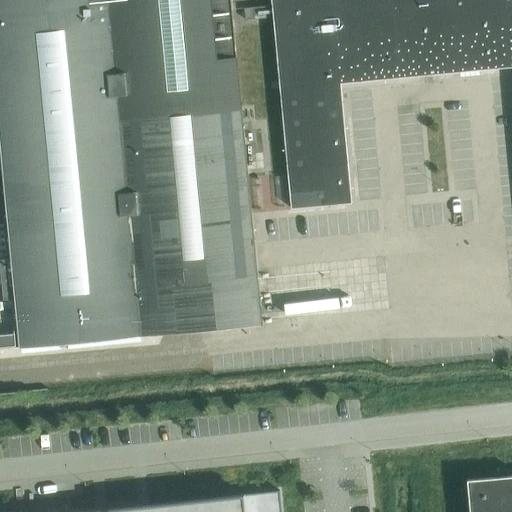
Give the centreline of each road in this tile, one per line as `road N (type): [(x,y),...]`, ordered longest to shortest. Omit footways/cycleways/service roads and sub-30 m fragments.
road 1 (unclassified): [(329,436),(0,472)]
road 2 (unclassified): [(511,416),(329,436)]
